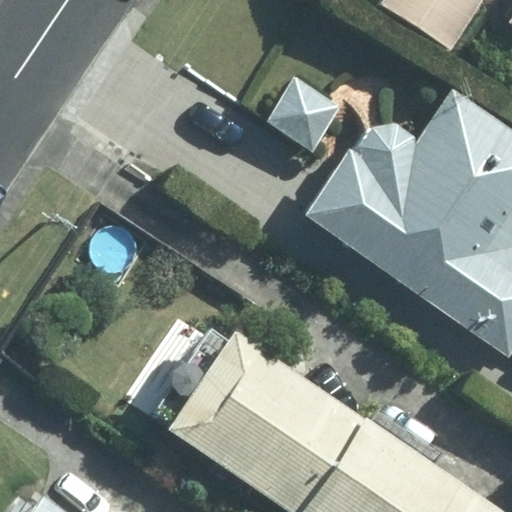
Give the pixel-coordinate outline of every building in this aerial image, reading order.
[(437,43),(465,0),(369,0),(374,2),(437,43)] [(511,0),(495,0),(486,13),(485,14),(511,32),(511,0)] [(325,100),(281,71),(253,115),(298,144),(325,100)] [(511,134),(430,80),(429,80),(394,131),(393,132),(393,131),(393,125),(370,113),(351,117),(344,118),(331,136),(332,140),(333,146),(326,140),(321,137),(320,137),(304,160),(273,203),(492,352),(511,321),(511,244),(505,240),(504,238),(511,229),(511,227),(511,134)] [(333,405),(200,317),(134,416),(267,504),(333,405)] [(334,407),(268,506),(277,511),(473,511),(480,502),(334,407)] [(0,500),(0,511),(54,511),(11,483),(0,500)] [(511,511),(511,489),(496,511),(511,511)]
